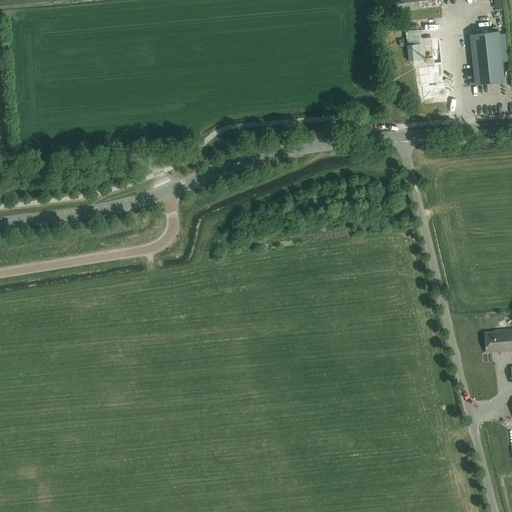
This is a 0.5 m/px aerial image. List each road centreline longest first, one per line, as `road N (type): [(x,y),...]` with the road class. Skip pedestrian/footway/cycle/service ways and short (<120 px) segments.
road 1 (unclassified): [(494,511),(402,137)]
road 2 (tertiary): [(165,192),(274,154),(402,137)]
road 3 (unclassified): [(0,273),(159,246),(173,228),(165,192)]
road 4 (tertiary): [(0,223),(102,210),(165,192)]
road 5 (unclassified): [(0,170),(144,159),(158,173)]
